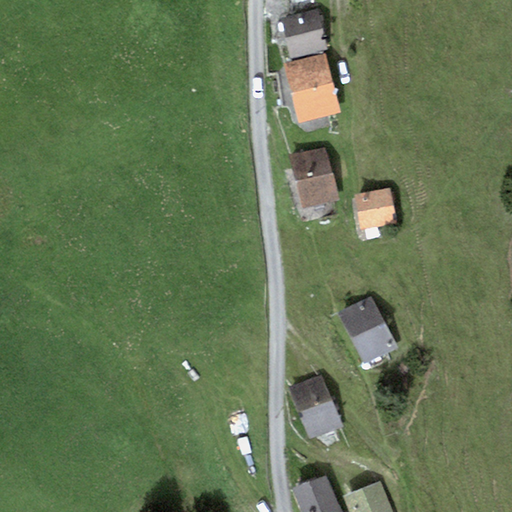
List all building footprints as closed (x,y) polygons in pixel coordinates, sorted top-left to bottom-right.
[(316,13),(282,20),(290,59),(325,51),(316,13)] [(325,54),(285,65),(292,94),(333,83),(325,54)] [(292,94),(299,123),(340,113),(333,83),(292,94)] [(325,148),(288,156),(300,209),(337,200),(325,148)] [(354,194),(359,228),(395,222),(390,188),(354,194)] [(396,351),(371,298),(337,314),(363,367),(396,351)] [(322,375),(288,388),(308,439),(342,425),(322,375)] [(293,489),(301,511),(326,511),(340,507),(327,476),(293,489)] [(392,511),(381,481),(341,497),(347,511),(392,511)]
